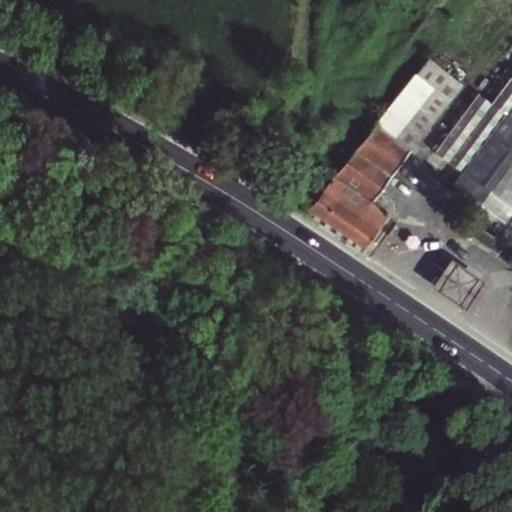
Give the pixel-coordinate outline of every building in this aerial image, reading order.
[(511,29),(511,0),(472,0),(441,43),(481,72),(511,29)] [(428,58),(415,76),(447,102),(461,85),(428,58)] [(435,153),(461,172),(511,210),(511,208),(511,70),(490,101),(479,92),(435,153)] [(337,171),(303,212),(361,250),(389,217),(389,216),(389,213),(388,212),(387,211),(378,204),(381,201),(374,196),(447,102),(415,76),(414,75),(337,171)] [(511,210),(461,172),(452,184),(502,222),(511,210)] [(497,252),(503,243),(492,235),(476,224),(469,234),(497,252)] [(483,280),(450,258),(431,286),(464,308),(483,280)]
